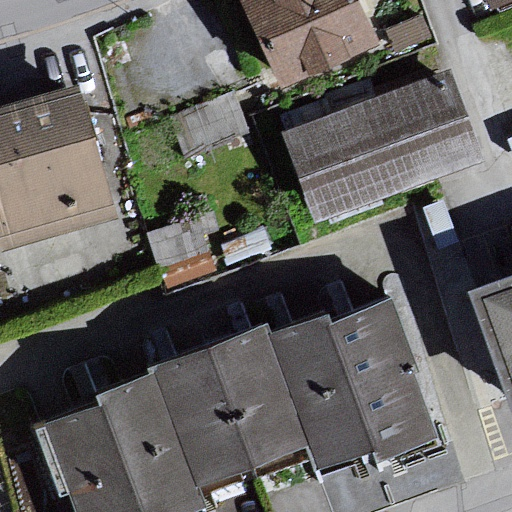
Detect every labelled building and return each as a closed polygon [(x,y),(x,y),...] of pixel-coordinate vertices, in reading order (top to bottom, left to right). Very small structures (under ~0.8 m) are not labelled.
[(360,0),(242,0),(282,83),(379,37),(360,0)] [(449,69),(284,131),(317,218),(481,157),(449,69)] [(81,94),(0,117),(0,212),(5,211),(17,253),(119,223),(81,94)] [(511,274),(464,292),(511,414),(511,274)] [(401,309),(348,327),(393,448),(400,466),(446,444),(401,309)] [(393,448),(348,327),(344,320),(286,339),(325,453),(332,474),(393,448)] [(278,327),(164,375),(166,380),(212,490),(325,453),(286,339),(278,327)] [(214,511),(212,490),(166,380),(112,400),(117,409),(165,511),(214,511)] [(165,511),(117,409),(41,435),(82,511),(165,511)]
